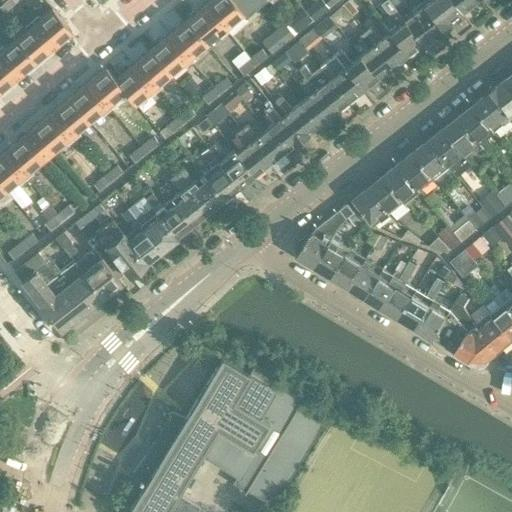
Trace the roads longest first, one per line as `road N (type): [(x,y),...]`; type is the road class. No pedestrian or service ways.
road 1 (secondary): [(247,242),(511,35)]
road 2 (residential): [(486,393),(247,242)]
road 3 (secondary): [(217,265),(112,344),(75,386)]
road 4 (secondary): [(93,399),(217,265)]
road 5 (residential): [(0,125),(107,36)]
road 6 (secondary): [(75,386),(49,431),(25,511)]
road 7 (secondary): [(49,511),(93,399)]
